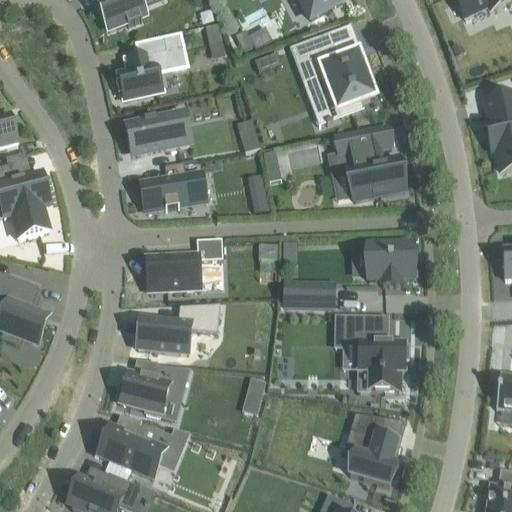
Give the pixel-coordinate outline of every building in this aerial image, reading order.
[(97,4),(109,35),(128,27),(129,30),(141,25),(140,23),(146,20),(138,0),(104,0),(105,1),(97,4)] [(343,5),(340,0),(298,0),(311,23),(343,5)] [(511,0),(453,0),(465,23),(488,12),(490,16),(511,5),(511,0)] [(219,30),(207,32),(210,48),(220,45),(222,45),(219,30)] [(254,50),(249,40),(246,35),(236,40),(244,55),(254,50)] [(125,61),(128,73),(118,75),(120,83),(115,84),(118,95),(122,94),(124,102),(162,94),(158,74),(186,68),(181,49),(179,49),(176,38),(163,41),(165,52),(125,61)] [(329,38),(290,52),(291,54),(304,88),(325,80),(340,121),(363,113),(360,107),(376,101),(370,87),(373,86),(373,84),(369,85),(365,74),(368,72),(368,71),(367,71),(361,56),(339,64),(329,38)] [(277,57),(255,65),(259,77),(282,68),(277,57)] [(511,100),(485,106),(490,127),(487,127),(493,155),(496,154),(501,175),(511,172),(511,100)] [(0,150),(18,146),(11,118),(0,121),(0,150)] [(171,119),(125,129),(131,155),(135,154),(137,160),(178,151),(171,119)] [(339,159),(329,161),(333,179),(349,175),(355,205),(405,195),(398,163),(385,165),(377,167),(370,135),(336,142),(339,159)] [(257,141),(242,146),(245,157),(261,153),(257,141)] [(276,156),(264,159),(267,173),(279,171),(276,156)] [(167,182),(141,186),(146,216),(198,208),(193,178),(185,179),(184,167),(165,170),(167,182)] [(8,170),(0,172),(0,207),(5,223),(13,221),(19,244),(50,236),(43,213),(47,212),(44,198),(48,197),(43,177),(32,180),(13,186),(9,170),(8,170)] [(267,199),(253,202),(256,217),(271,214),(267,199)] [(198,258),(146,260),(148,296),(201,294),(199,265),(223,264),(222,244),(197,245),(198,258)] [(413,284),(412,251),(403,251),(402,247),(378,248),(378,251),(368,252),(369,285),(382,285),(382,291),(399,290),(399,285),(413,284)] [(511,249),(501,250),(502,269),(505,269),(506,284),(511,284),(511,252),(511,249)] [(0,276),(0,291),(8,295),(5,303),(9,304),(0,329),(0,334),(4,336),(1,344),(20,351),(23,343),(38,349),(47,324),(44,323),(46,317),(32,312),(39,292),(0,276)] [(334,312),(334,289),(285,288),(285,311),(334,312)] [(141,322),(137,353),(189,359),(192,335),(217,338),(220,310),(180,311),(179,326),(141,322)] [(337,320),(336,337),(345,337),(345,347),(360,347),(359,396),(400,397),(401,378),(405,378),(406,365),(410,365),(410,351),(406,350),(406,347),(368,346),(369,321),(337,320)] [(122,389),(118,404),(121,404),(120,408),(147,414),(146,418),(160,422),(161,418),(163,419),(167,404),(180,408),(188,375),(156,372),(154,383),(128,377),(125,390),(122,389)] [(511,380),(501,379),(496,414),(511,415),(511,380)] [(252,384),(248,400),(260,404),(264,391),(265,388),(252,384)] [(355,458),(349,479),(390,491),(396,468),(392,467),(398,447),(378,440),(383,423),(356,419),(351,434),(363,438),(357,457),(356,457),(355,458)] [(102,441),(94,460),(154,484),(172,441),(161,436),(139,431),(135,442),(111,432),(106,443),(102,441)] [(490,490),(487,511),(511,511),(511,476),(502,475),(499,491),(490,490)] [(76,491),(69,509),(73,511),(72,511),(118,511),(120,508),(130,511),(139,492),(153,498),(154,497),(111,479),(106,491),(86,483),(81,481),(77,490),(74,489),(73,490),(76,491)] [(352,511),(353,510),(328,499),(322,511),(352,511)]
